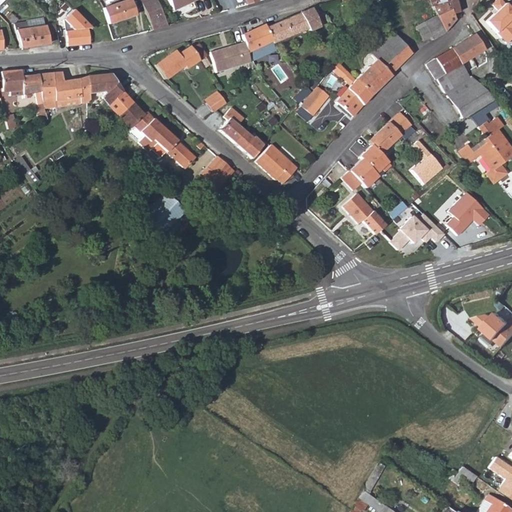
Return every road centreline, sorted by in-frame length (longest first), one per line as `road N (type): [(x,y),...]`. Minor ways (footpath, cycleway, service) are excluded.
road 1 (tertiary): [(365,298),(0,375)]
road 2 (residential): [(287,207),(418,53),(460,26),(462,0)]
road 3 (residential): [(287,207),(117,59)]
road 4 (unclassified): [(402,288),(433,336),(511,391)]
road 5 (residential): [(117,59),(243,20)]
road 6 (residential): [(365,298),(341,258),(287,207)]
